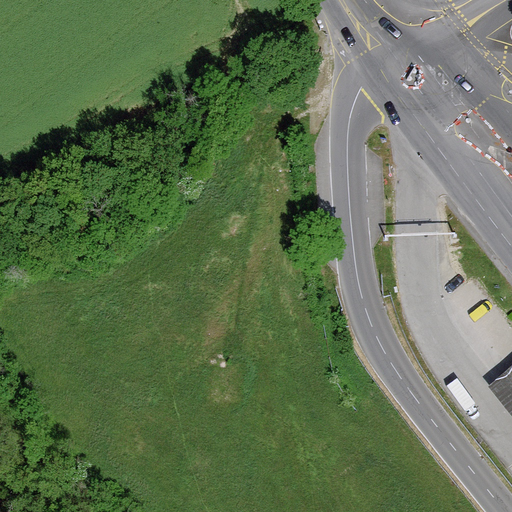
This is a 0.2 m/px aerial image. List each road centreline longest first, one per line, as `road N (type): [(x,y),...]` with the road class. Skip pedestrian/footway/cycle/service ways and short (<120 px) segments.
road 1 (tertiary): [(376,75),(353,108),(348,156),(368,314),(410,392),(507,511)]
road 2 (primary): [(418,113),(511,233)]
